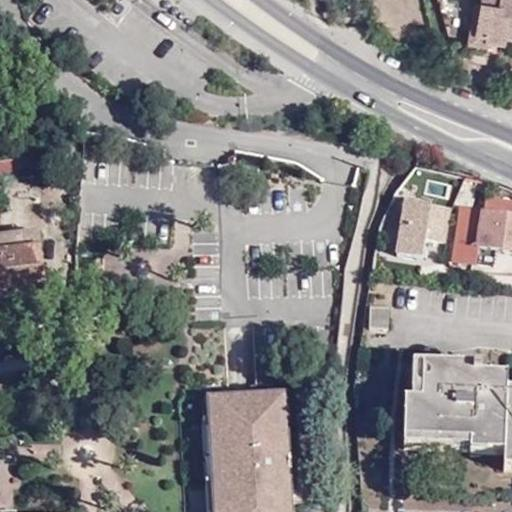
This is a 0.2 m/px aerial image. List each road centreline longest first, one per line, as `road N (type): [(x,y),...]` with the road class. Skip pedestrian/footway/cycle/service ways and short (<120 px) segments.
road 1 (primary): [(204,0),(280,54),(511,172)]
road 2 (primary): [(511,135),(353,64),(262,0)]
